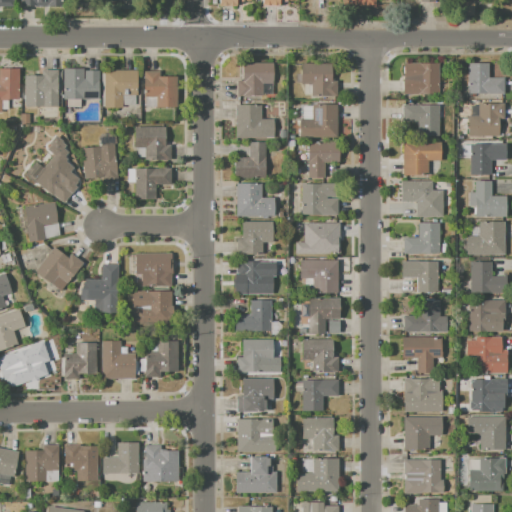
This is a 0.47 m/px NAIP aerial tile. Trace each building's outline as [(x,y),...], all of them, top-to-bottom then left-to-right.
[(0,0),(15,0),(16,8),(0,8),(0,0)] [(25,8),(24,0),(65,0),(66,8),(38,8),(25,8)] [(255,0),(255,2),(252,2),(252,3),(247,3),(247,2),(245,2),(245,3),(238,3),(238,7),(237,7),(237,8),(223,8),(223,7),(221,7),(221,0),(255,0)] [(377,0),(377,8),(344,8),(344,0),(377,0)] [(476,18),(460,18),(460,3),(476,3),(476,18)] [(275,65),(275,85),(265,86),(265,97),(239,98),(239,83),(244,83),(244,65),(275,65)] [(339,83),(339,101),(314,101),(313,86),(303,86),(303,66),(334,65),(334,80),(335,80),(335,83),(339,83)] [(440,96),(405,96),(405,81),(406,81),(406,65),(441,65),(440,96)] [(506,96),(470,96),(470,65),(491,65),(490,79),(506,79),(506,96)] [(21,71),(21,101),(10,101),(10,103),(4,103),(4,114),(0,114),(0,86),(1,86),(1,71),(21,71)] [(101,101),(66,101),(66,71),(86,71),(86,73),(101,73),(101,101)] [(59,72),(60,109),(27,109),(27,78),(45,78),(45,72),(59,72)] [(107,110),(107,72),(139,72),(139,97),(125,97),(125,110),(107,110)] [(146,99),(146,73),(161,73),(161,79),(179,79),(179,109),(158,109),(158,99),(146,99)] [(506,106),(506,120),(500,120),(501,138),(471,138),(470,118),(480,118),(480,106),(506,106)] [(263,107),(263,122),(275,121),(276,139),(239,140),(238,108),(263,107)] [(339,140),(304,140),(304,121),(314,121),(314,107),(339,107),(339,140)] [(441,138),(420,138),(420,123),(405,123),(405,108),(440,107),(441,138)] [(33,114),(33,125),(24,125),(24,114),(33,114)] [(173,147),(173,163),(147,162),(147,150),(137,150),(137,128),(168,129),(168,147),(173,147)] [(326,180),(310,180),(310,144),(340,144),(340,164),(326,164),(326,180)] [(442,145),(442,162),(430,162),(430,177),(405,177),(405,144),(442,145)] [(267,145),(267,180),(236,180),(236,159),(251,159),(251,145),(267,145)] [(87,181),(84,150),(102,148),(102,147),(116,146),(120,183),(105,184),(105,179),(87,181)] [(493,177),(472,177),(472,146),(508,146),(508,162),(493,162),(493,177)] [(76,192),(66,205),(38,182),(57,158),(73,171),(64,183),(76,192)] [(173,170),(173,186),(157,186),(157,201),(137,202),(136,171),(173,170)] [(445,192),(444,219),(418,219),(418,204),(403,204),(403,182),(434,183),(434,192),(445,192)] [(508,219),(478,219),(477,208),(471,208),(471,195),(477,195),(477,183),(493,183),(493,198),(507,198),(508,219)] [(263,185),(263,200),(276,200),(276,218),(238,218),(238,185),(263,185)] [(303,217),(303,185),(339,185),(339,198),(328,198),(328,201),(340,201),(340,217),(303,217)] [(56,204),(59,225),(45,227),(47,242),(31,244),(26,209),(56,204)] [(274,224),(274,244),(264,244),(264,256),(238,256),(238,242),(243,242),(243,224),(274,224)] [(506,257),(469,257),(469,238),(481,238),(481,224),(506,224),(506,257)] [(342,256),(297,256),(297,244),(306,244),(306,225),(341,225),(342,256)] [(441,225),(441,256),(405,256),(405,240),(420,240),(420,225),(441,225)] [(35,277),(54,251),(69,262),(72,257),(85,267),(63,295),(53,288),(52,289),(35,277)] [(137,255),(173,255),(173,288),(142,288),(143,277),(137,277),(137,255)] [(340,262),(340,295),(315,295),(315,280),(302,280),(302,262),(340,262)] [(274,296),(244,296),(243,278),(239,279),(238,264),(264,263),(264,276),(274,275),(274,296)] [(439,263),(439,294),(419,294),(418,280),(404,280),(403,264),(439,263)] [(507,295),(472,295),(473,264),(493,264),(493,278),(506,278),(506,275),(508,275),(507,295)] [(103,283),(103,268),(119,268),(118,316),(95,316),(95,304),(82,304),(82,282),(103,283)] [(0,277),(5,276),(12,295),(2,299),(7,312),(0,314),(0,277)] [(130,295),(172,294),(172,327),(134,328),(134,303),(130,303),(130,295)] [(341,300),(341,321),(327,321),(327,336),(311,336),(311,300),(341,300)] [(272,333),(237,333),(237,318),(252,318),(252,302),(272,302),(272,333)] [(491,333),(471,333),(471,302),(507,302),(507,319),(491,319),(491,333)] [(441,303),(441,318),(448,318),(448,334),(406,333),(406,317),(420,317),(420,303),(441,303)] [(0,317),(18,310),(26,330),(14,335),(19,348),(0,355),(0,317)] [(342,323),(341,335),(330,334),(330,323),(342,323)] [(443,339),(443,350),(443,360),(434,360),(434,375),(418,375),(418,360),(404,360),(404,339),(443,339)] [(508,375),(478,375),(477,339),(493,339),(493,355),(508,354),(508,375)] [(334,341),(335,359),(340,359),(340,374),(314,375),(314,362),(304,362),(304,342),(334,341)] [(264,374),(239,375),(239,359),(244,359),(244,342),(274,342),(274,362),(264,362),(264,374)] [(103,344),(121,344),(121,357),(135,357),(135,381),(103,381),(103,344)] [(145,354),(158,354),(158,344),(178,344),(178,375),(161,375),(161,381),(145,381),(145,354)] [(64,356),(77,356),(77,347),(97,346),(98,376),(81,376),(81,382),(64,382),(64,356)] [(0,372),(0,361),(31,351),(41,380),(21,387),(16,373),(2,378),(0,372)] [(440,381),(440,392),(443,392),(443,414),(406,413),(406,380),(440,381)] [(275,381),(275,401),(267,401),(267,412),(264,412),(264,414),(239,414),(239,398),(244,398),(244,381),(275,381)] [(340,382),(340,398),(325,398),(325,413),(304,413),(304,382),(340,382)] [(506,410),(503,410),(503,414),(498,414),(496,415),(492,415),(491,413),(473,414),(473,411),(471,410),(472,405),(473,404),(473,382),(508,382),(508,397),(506,397),(506,410)] [(443,419),(444,437),(431,437),(431,452),(406,452),(406,419),(443,419)] [(507,452),(482,452),(482,436),(469,436),(469,420),(507,419),(507,452)] [(335,420),(335,437),(340,437),(340,452),(314,452),(314,441),(304,441),(304,420),(335,420)] [(277,454),(239,454),(239,421),(274,421),(274,438),(277,438),(277,454)] [(105,459),(119,459),(119,445),(140,445),(140,476),(105,476),(105,459)] [(27,453),(44,452),(44,447),(60,447),(60,455),(60,472),(48,473),(48,483),(28,483),(27,453)] [(66,447),(81,447),(81,448),(99,448),(99,483),(79,483),(78,473),(66,473),(66,447)] [(147,447),(162,447),(162,451),(168,451),(168,453),(179,453),(180,483),(145,484),(144,461),(147,461),(147,447)] [(0,450),(20,454),(16,479),(2,476),(0,488),(0,450)] [(278,495),(237,495),(237,474),(252,474),(252,459),(268,459),(268,460),(271,460),(271,468),(268,468),(268,474),(278,474),(278,495)] [(505,493),(471,493),(471,472),(481,472),(481,460),(507,460),(507,475),(505,475),(505,481),(505,493)] [(340,461),(340,493),(298,493),(298,475),(315,475),(315,461),(340,461)] [(442,462),(442,482),(445,482),(445,495),(423,495),(423,496),(406,496),(406,481),(407,481),(407,476),(406,476),(406,462),(442,462)] [(440,511),(406,511),(406,506),(420,506),(420,501),(440,501),(440,511)] [(134,502),(133,511),(169,511),(170,509),(165,509),(165,503),(134,502)] [(300,511),(337,511),(337,506),(322,506),(322,502),(300,503),(300,511)]
